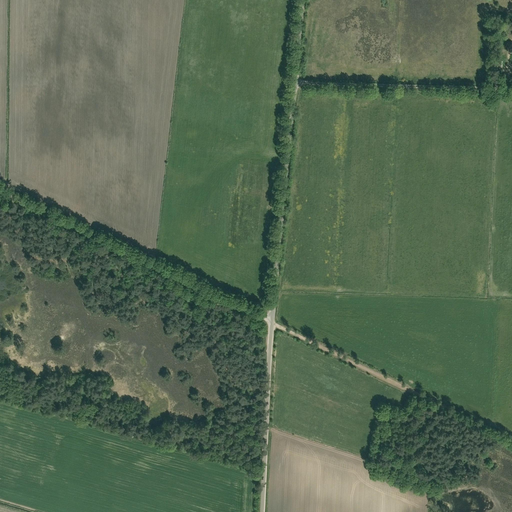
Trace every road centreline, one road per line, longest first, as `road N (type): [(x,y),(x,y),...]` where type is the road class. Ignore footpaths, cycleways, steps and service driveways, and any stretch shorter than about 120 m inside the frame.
road 1 (unclassified): [(272,321),(302,0)]
road 2 (unclassified): [(272,321),(0,191)]
road 3 (track): [(511,439),(272,321)]
road 4 (track): [(293,83),(511,89)]
road 5 (unclassified): [(260,511),(272,321)]
